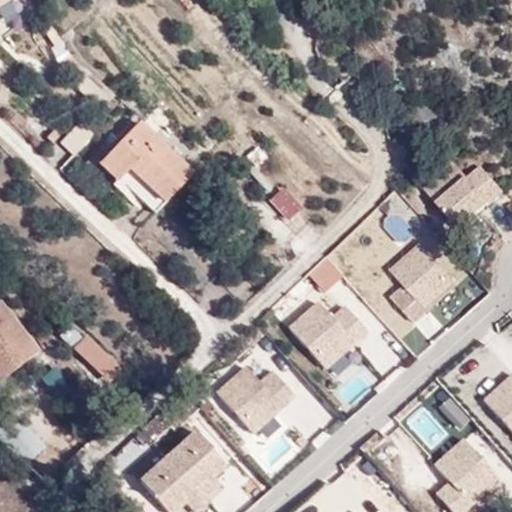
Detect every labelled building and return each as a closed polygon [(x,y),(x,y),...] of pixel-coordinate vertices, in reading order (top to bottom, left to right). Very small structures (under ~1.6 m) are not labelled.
[(6,0),(0,0),(0,25),(0,26),(13,9),(6,0)] [(6,0),(13,9),(24,0),(6,0)] [(13,9),(0,26),(2,29),(15,14),(13,9)] [(122,104),(134,90),(107,65),(95,77),(122,104)] [(158,118),(120,159),(137,174),(132,179),(144,190),(150,184),(176,208),(213,169),(158,118)] [(82,137),(93,147),(109,130),(100,119),(82,137)] [(476,161),(434,199),(459,226),(501,188),(476,161)] [(401,282),(387,296),(413,322),(455,281),(416,240),(387,268),(401,282)] [(284,327),(327,367),(367,325),(324,285),(284,327)] [(0,360),(18,380),(50,349),(6,304),(0,309),(0,360)] [(57,331),(66,344),(82,332),(73,319),(57,331)] [(105,381),(120,366),(85,330),(70,345),(105,381)] [(278,376),(290,363),(260,337),(211,393),(256,432),(293,389),(278,376)] [(0,381),(8,390),(18,380),(0,360),(0,381)] [(51,365),(37,376),(55,398),(68,387),(51,365)] [(480,396),(511,433),(511,373),(509,370),(480,396)] [(343,389),(353,403),(375,387),(366,374),(343,389)] [(193,511),(222,488),(213,477),(230,463),(196,422),(134,473),(167,511),(168,511),(183,500),(193,511)] [(430,463),(444,478),(431,490),(450,511),(458,511),(498,476),(461,435),(430,463)]
